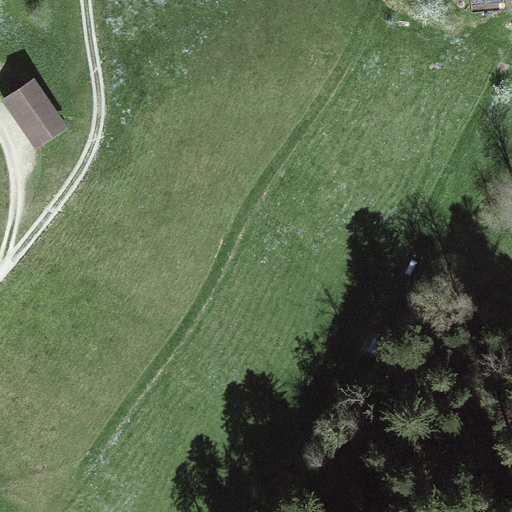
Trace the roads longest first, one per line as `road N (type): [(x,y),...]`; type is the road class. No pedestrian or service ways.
road 1 (track): [(0,274),(93,145),(99,106),(87,0)]
road 2 (track): [(0,267),(17,188),(0,123)]
